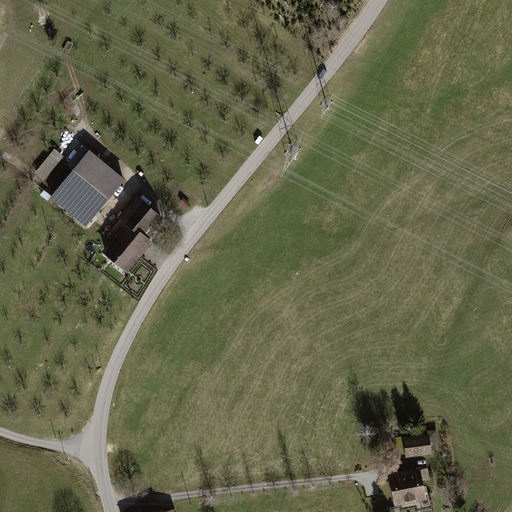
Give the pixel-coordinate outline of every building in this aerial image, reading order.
[(54,147),(35,174),(45,180),(63,154),(54,147)] [(88,154),(49,201),(86,230),(124,183),(88,154)] [(52,193),(74,168),(63,158),(41,183),(52,193)] [(157,220),(135,202),(106,238),(110,241),(100,255),(125,274),(147,247),(140,242),(157,220)] [(429,438),(401,441),(403,461),(432,458),(429,438)] [(418,474),(387,480),(393,511),(424,505),(418,474)]
